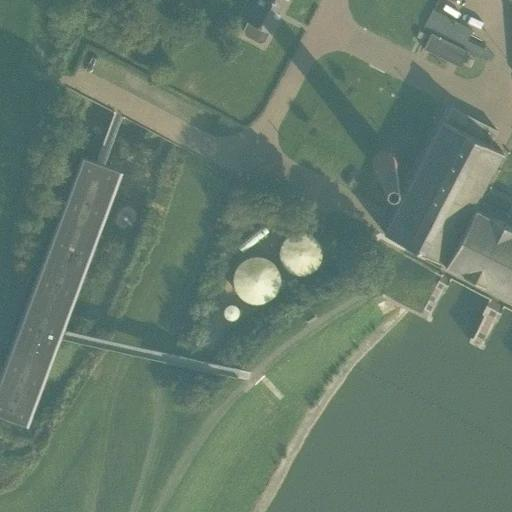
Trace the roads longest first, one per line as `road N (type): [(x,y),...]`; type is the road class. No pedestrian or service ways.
road 1 (track): [(85,511),(130,349),(230,157)]
road 2 (unclassified): [(250,155),(332,0)]
